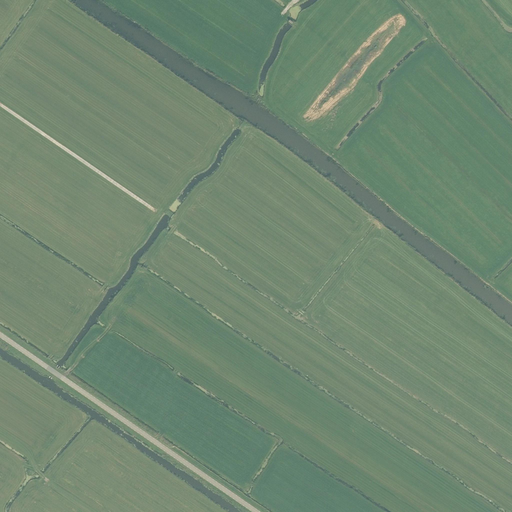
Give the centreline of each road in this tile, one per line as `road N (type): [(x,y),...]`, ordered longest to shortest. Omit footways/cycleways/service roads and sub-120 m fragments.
road 1 (secondary): [(256,511),(0,334)]
road 2 (track): [(0,105),(177,221)]
